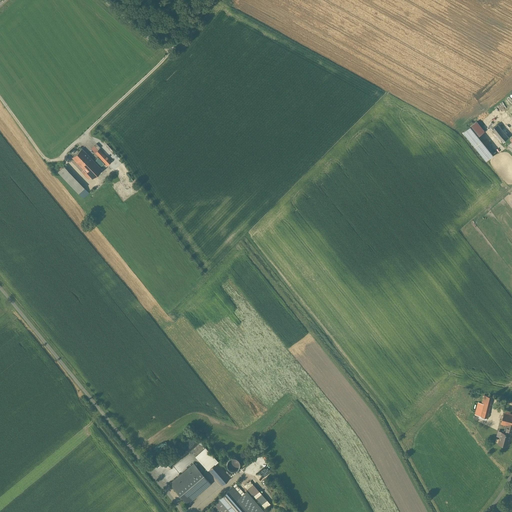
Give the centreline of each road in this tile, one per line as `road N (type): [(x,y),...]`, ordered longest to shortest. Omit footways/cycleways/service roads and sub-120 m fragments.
road 1 (unclassified): [(185,511),(0,286)]
road 2 (unclassified): [(107,0),(159,42),(184,35),(209,0)]
